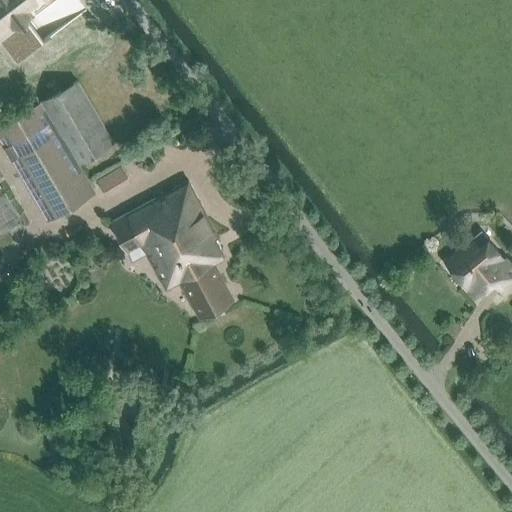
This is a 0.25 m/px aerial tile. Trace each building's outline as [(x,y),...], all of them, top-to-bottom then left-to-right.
[(0,0),(0,39),(18,63),(43,45),(23,18),(28,14),(25,10),(35,2),(33,0),(0,0)] [(77,82),(42,103),(77,162),(112,143),(77,82)] [(77,162),(42,103),(0,128),(0,140),(47,223),(95,193),(77,162)] [(217,238),(187,182),(112,222),(128,252),(143,245),(167,289),(178,283),(197,318),(232,300),(214,263),(224,258),(214,239),(217,238)] [(469,281),(479,292),(493,281),(502,291),(511,282),(511,263),(506,268),(498,259),(502,256),(481,233),(470,242),(466,242),(459,248),(458,251),(446,262),(463,281),(470,275),(472,278),(469,281)]
